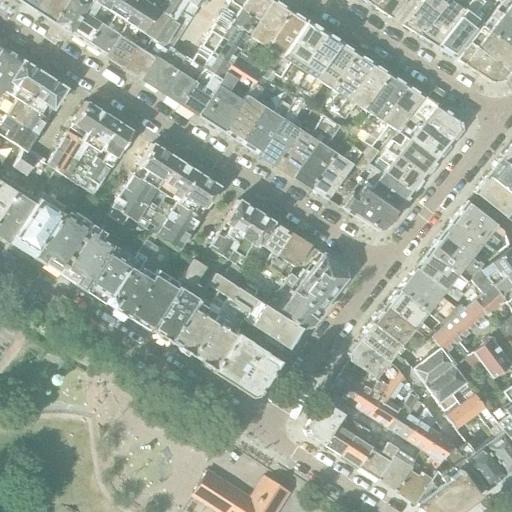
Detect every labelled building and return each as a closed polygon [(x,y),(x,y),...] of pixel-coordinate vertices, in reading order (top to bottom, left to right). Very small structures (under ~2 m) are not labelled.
[(15,0),(31,10),(37,0),(15,0)] [(37,0),(31,10),(51,23),(66,0),(37,0)] [(67,34),(89,0),(88,0),(66,0),(51,23),(67,34)] [(67,34),(85,45),(107,12),(89,0),(67,34)] [(107,12),(110,14),(110,13),(114,16),(125,23),(136,30),(140,33),(138,35),(140,37),(157,10),(140,0),(88,0),(89,0),(107,12)] [(140,0),(157,10),(163,0),(140,0)] [(184,28),(196,8),(183,0),(163,0),(157,10),(184,28)] [(183,0),(196,8),(201,0),(183,0)] [(257,19),(269,0),(229,0),(228,2),(257,19)] [(255,42),(263,47),(288,11),(270,0),(269,0),(257,19),(247,35),(238,49),(233,57),(232,58),(249,69),(254,62),(246,57),(255,42)] [(376,0),(371,7),(389,19),(403,0),(376,0)] [(418,0),(399,25),(416,36),(445,0),(418,0)] [(434,48),(470,0),(493,0),(496,2),(497,0),(445,0),(416,36),(434,48)] [(479,0),(470,0),(434,48),(451,59),(480,22),(472,16),(482,2),(479,0)] [(511,22),(511,0),(502,0),(495,10),(511,22)] [(257,19),(228,2),(224,9),(234,15),(229,23),(247,35),(257,19)] [(170,49),(184,28),(157,10),(140,37),(142,38),(144,40),(146,37),(149,39),(160,47),(162,45),(170,49)] [(511,22),(495,10),(489,17),(493,20),(490,25),(485,21),(481,27),(511,49),(511,22)] [(261,67),(254,62),(249,69),(258,75),(266,80),(304,21),(288,11),(263,47),(271,52),(261,67)] [(85,45),(103,57),(125,23),(114,16),(110,13),(110,14),(107,12),(85,45)] [(238,49),(247,35),(229,23),(219,16),(210,31),(238,49)] [(296,68),(321,32),(304,21),(266,80),(266,81),(274,86),(278,77),(288,63),(296,68)] [(103,57),(122,69),(140,41),(142,38),(140,37),(138,35),(140,33),(136,30),(125,23),(103,57)] [(507,72),(511,65),(511,49),(481,27),(468,44),(507,72)] [(210,31),(200,46),(228,64),(232,58),(233,57),(238,49),(210,31)] [(293,98),(298,101),(337,43),(321,32),(296,68),(291,75),(299,81),(298,82),(294,88),(293,87),(288,94),(293,98)] [(122,69),(139,80),(160,47),(149,39),(146,37),(144,40),(142,38),(140,41),(122,69)] [(321,84),(328,89),(354,53),(337,43),(298,101),(302,103),(305,106),(321,84)] [(507,72),(468,44),(455,61),(488,83),(500,81),(507,72)] [(161,94),(184,58),(170,49),(162,45),(160,47),(139,80),(161,94)] [(201,68),(202,68),(204,70),(217,80),(228,64),(200,46),(191,62),(195,64),(201,68)] [(0,91),(20,61),(0,47),(0,91)] [(329,121),(371,64),(354,53),(328,89),(337,94),(326,109),(321,116),(329,121)] [(161,94),(178,105),(202,68),(201,68),(195,64),(191,62),(184,58),(161,94)] [(195,116),(221,132),(241,101),(232,95),(227,91),(235,80),(240,83),(243,78),(252,84),(252,83),(258,75),(249,69),(232,58),(228,64),(217,80),(195,116)] [(23,105),(43,75),(20,61),(0,91),(0,95),(5,99),(8,95),(14,99),(23,105)] [(361,110),(388,75),(371,64),(329,121),(330,122),(330,121),(336,126),(341,119),(342,120),(353,105),(361,110)] [(178,105),(195,116),(217,80),(204,70),(202,68),(178,105)] [(23,105),(45,118),(50,110),(51,110),(64,89),(43,75),(23,105)] [(238,144),(262,107),(253,101),(261,89),(260,89),(266,81),(266,80),(258,75),(252,83),(252,84),(241,101),(221,132),(238,144)] [(362,143),(404,85),(388,75),(361,110),(369,115),(358,129),(363,133),(358,140),(359,141),(362,143)] [(365,145),(369,148),(370,147),(386,125),(394,131),(422,97),(404,85),(362,143),(365,145)] [(238,144),(256,156),(288,106),(293,98),(288,94),(286,93),(280,101),(272,113),(262,107),(238,144)] [(298,101),(293,98),(288,106),(256,156),(273,167),(302,122),(293,117),(302,103),(298,101)] [(35,136),(45,119),(45,118),(23,105),(14,99),(3,115),(35,136)] [(411,116),(449,145),(460,131),(458,120),(435,105),(425,99),(418,107),(418,106),(411,116)] [(102,145),(116,123),(84,102),(70,124),(70,125),(68,128),(82,137),(79,141),(97,152),(102,145)] [(35,136),(3,115),(4,116),(0,122),(0,136),(13,145),(22,151),(24,152),(35,136)] [(291,178),(329,121),(321,116),(313,127),(303,121),(302,123),(302,122),(273,167),(291,178)] [(449,145),(411,116),(408,120),(414,125),(410,132),(402,126),(397,133),(404,138),(435,162),(449,145)] [(309,190),(333,153),(323,147),(325,145),(331,136),(331,135),(324,130),(330,122),(329,121),(291,178),(309,190)] [(102,145),(116,154),(130,132),(116,123),(102,145)] [(54,150),(86,169),(87,167),(93,158),(97,152),(79,141),(65,132),(54,150)] [(422,179),(435,162),(404,138),(398,146),(391,141),(385,149),(422,179)] [(332,189),(351,164),(365,145),(362,143),(359,141),(354,149),(351,147),(342,159),(333,153),(309,190),(333,205),(340,195),(332,189)] [(511,143),(499,160),(511,170),(511,143)] [(108,167),(116,154),(102,145),(97,152),(93,158),(108,167)] [(155,190),(174,160),(150,145),(134,170),(142,175),(139,178),(132,174),(155,190)] [(396,213),(409,196),(380,173),(368,164),(376,152),(370,147),(369,148),(365,145),(351,164),(361,172),(363,170),(369,174),(361,185),(396,213)] [(409,196),(422,179),(385,149),(377,159),(387,165),(380,173),(409,196)] [(76,184),(86,169),(54,150),(45,164),(64,177),(64,178),(75,185),(76,184)] [(24,152),(22,151),(11,166),(24,175),(35,159),(24,152)] [(91,194),(108,167),(93,158),(87,167),(86,169),(76,184),(91,194)] [(159,192),(174,202),(177,203),(196,174),(174,160),(155,190),(159,192)] [(511,170),(499,160),(473,193),(511,223),(511,208),(511,207),(511,170)] [(156,196),(159,192),(155,190),(132,174),(121,190),(155,211),(162,200),(156,196)] [(177,203),(198,217),(203,209),(213,193),(217,187),(196,174),(177,203)] [(0,212),(14,191),(0,181),(0,212)] [(383,229),(396,213),(361,185),(357,182),(338,208),(372,231),(383,229)] [(137,216),(147,223),(155,211),(121,190),(110,207),(105,216),(121,226),(127,217),(134,221),(137,216)] [(6,242),(32,202),(14,191),(0,212),(0,238),(2,240),(6,242)] [(6,242),(31,258),(34,253),(60,212),(63,207),(40,192),(37,197),(36,197),(32,202),(6,242)] [(188,233),(198,217),(177,203),(174,202),(171,207),(162,200),(155,211),(188,233)] [(234,244),(255,212),(237,200),(216,233),(234,244)] [(451,220),(495,254),(502,248),(496,243),(503,235),(502,231),(465,202),(451,220)] [(188,233),(155,211),(147,223),(153,227),(150,232),(160,237),(178,249),(188,233)] [(41,264),(56,274),(89,223),(74,213),(70,219),(60,212),(34,253),(31,258),(41,264)] [(256,247),(271,223),(255,212),(234,244),(231,250),(247,260),(248,260),(244,257),(246,255),(243,253),(245,249),(249,243),(256,247)] [(480,265),(495,254),(451,220),(439,236),(479,267),(480,265)] [(71,284),(80,290),(109,244),(100,238),(104,232),(89,223),(56,274),(72,283),(71,284)] [(270,268),(291,235),(271,223),(258,244),(264,248),(257,259),(266,266),(270,268)] [(146,328),(176,282),(156,269),(153,274),(140,266),(144,260),(146,262),(156,247),(155,246),(160,237),(150,232),(149,231),(144,239),(132,258),(105,306),(110,308),(110,309),(125,318),(128,313),(147,325),(145,328),(146,328)] [(247,260),(231,250),(234,244),(216,233),(207,247),(231,262),(241,269),(242,269),(247,260)] [(291,235),(270,268),(278,274),(282,268),(289,273),(299,258),(306,263),(314,250),(291,235)] [(479,267),(439,236),(426,252),(456,275),(466,283),(469,279),(477,289),(475,290),(481,295),(493,287),(481,269),(480,270),(478,267),(479,267)] [(103,305),(105,306),(132,258),(109,244),(80,290),(95,300),(103,305)] [(493,287),(493,288),(511,273),(511,255),(507,249),(481,269),(493,287)] [(449,284),(456,275),(426,252),(413,269),(442,292),(455,302),(464,308),(474,300),(481,295),(475,290),(469,295),(464,291),(461,294),(455,290),(458,287),(453,283),(451,286),(449,284)] [(319,254),(299,279),(314,290),(306,304),(317,313),(344,279),(341,268),(319,254)] [(167,342),(202,289),(193,283),(203,266),(198,263),(197,264),(190,259),(176,282),(146,328),(156,335),(157,339),(163,343),(167,342)] [(186,356),(190,356),(215,314),(205,308),(216,291),(224,296),(232,284),(241,269),(231,262),(221,277),(213,272),(205,284),(202,289),(167,342),(169,343),(169,342),(177,347),(177,349),(179,353),(182,355),(186,356)] [(439,296),(442,292),(413,269),(396,290),(425,313),(433,303),(440,308),(432,318),(438,323),(455,309),(439,296)] [(503,302),(505,304),(511,298),(511,273),(493,288),(503,302)] [(308,324),(317,313),(306,304),(314,290),(299,279),(298,281),(290,274),(266,304),(266,307),(274,312),(297,328),(308,324)] [(215,314),(190,356),(198,361),(198,363),(200,367),(204,369),(207,370),(211,369),(234,333),(237,329),(227,322),(235,312),(243,317),(255,299),(254,298),(243,291),(232,284),(224,296),(227,298),(215,314)] [(248,285),(243,291),(254,298),(255,299),(259,302),(263,296),(248,285)] [(487,316),(503,302),(493,288),(493,287),(481,295),(474,300),(487,316)] [(418,322),(425,313),(396,290),(383,307),(422,338),(430,332),(418,322)] [(284,348),(297,328),(274,312),(266,307),(261,303),(259,302),(255,299),(243,317),(244,318),(242,321),(275,341),(269,350),(278,357),(280,354),(284,348)] [(474,326),(487,316),(474,300),(464,308),(461,310),(474,326)] [(416,343),(422,338),(383,307),(370,323),(399,346),(406,337),(416,343)] [(463,336),(474,326),(461,310),(450,319),(463,336)] [(496,327),(495,328),(504,339),(505,338),(511,333),(511,316),(511,315),(496,327)] [(453,345),(463,336),(450,319),(440,328),(453,345)] [(393,353),(399,346),(370,323),(356,340),(396,371),(403,360),(402,360),(393,353)] [(453,345),(440,328),(429,337),(430,338),(437,347),(442,354),(453,345)] [(231,386),(256,347),(247,341),(246,342),(234,333),(211,369),(209,372),(231,386)] [(509,365),(488,338),(470,352),(490,379),(509,365)] [(374,378),(380,382),(386,386),(396,371),(356,340),(346,353),(347,361),(357,367),(366,373),(374,378)] [(256,347),(231,386),(247,397),(254,396),(254,395),(276,361),(263,352),(263,351),(256,347)] [(450,365),(442,354),(437,347),(423,358),(436,376),(450,365)] [(423,358),(410,368),(416,377),(422,386),(436,376),(423,358)] [(449,394),(457,389),(464,383),(458,375),(467,367),(463,363),(466,360),(464,358),(452,367),(450,365),(436,376),(449,394)] [(366,417),(383,428),(403,398),(395,393),(400,385),(406,392),(416,377),(410,368),(403,360),(396,371),(386,386),(366,417)] [(328,392),(346,404),(361,379),(366,373),(357,367),(347,361),(328,392)] [(346,404),(366,417),(386,386),(380,382),(374,378),(366,373),(361,379),(346,404)] [(449,394),(436,376),(422,386),(429,395),(436,404),(449,394)] [(383,428),(403,440),(419,416),(413,412),(419,403),(429,395),(422,386),(416,377),(406,392),(403,398),(383,428)] [(508,402),(511,407),(511,389),(509,386),(501,392),(508,402)] [(457,389),(449,394),(436,404),(442,412),(455,402),(457,405),(443,416),(453,430),(459,438),(470,430),(464,422),(475,414),(481,422),(489,416),(467,387),(462,390),(465,393),(461,395),(457,389)] [(302,432),(320,444),(339,414),(321,402),(302,432)] [(511,446),(511,407),(508,402),(489,416),(511,446)] [(169,420),(152,409),(148,414),(165,426),(169,420)] [(419,451),(422,453),(435,433),(430,429),(434,422),(423,409),(419,416),(403,440),(419,451)] [(338,456),(358,425),(339,414),(320,444),(338,456)] [(484,489),(511,467),(511,446),(489,416),(481,422),(492,436),(470,453),(462,459),(484,489)] [(356,467),(376,437),(358,425),(338,456),(356,467)] [(438,463),(451,445),(448,443),(449,442),(440,430),(437,434),(435,433),(422,453),(438,463)] [(356,467),(374,479),(394,449),(376,437),(356,467)] [(452,511),(484,489),(462,459),(451,445),(438,463),(412,504),(424,511),(452,511)] [(374,479),(393,492),(413,461),(394,449),(374,479)] [(412,504),(438,463),(422,453),(419,451),(417,455),(426,460),(421,467),(413,461),(393,492),(412,504)] [(275,511),(288,493),(263,477),(249,499),(206,471),(190,497),(213,511),(275,511)]
